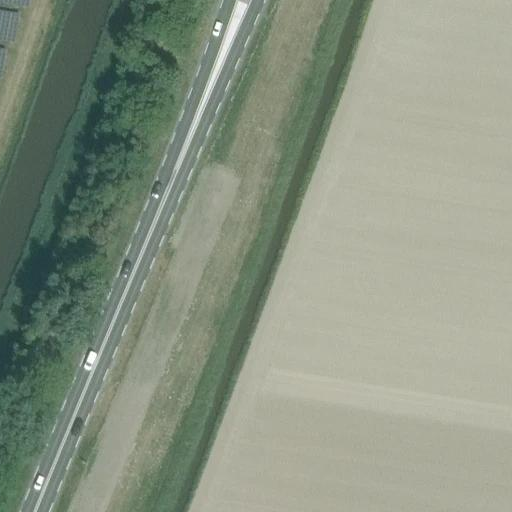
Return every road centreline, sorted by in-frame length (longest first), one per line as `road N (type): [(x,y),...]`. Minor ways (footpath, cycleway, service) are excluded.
road 1 (primary): [(35,511),(153,232)]
road 2 (primary): [(153,232),(261,0)]
road 3 (primary): [(228,0),(153,232)]
